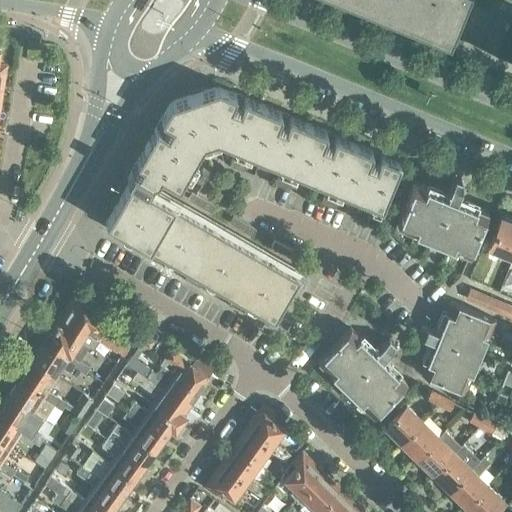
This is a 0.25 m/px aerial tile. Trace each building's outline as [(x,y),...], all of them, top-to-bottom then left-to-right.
[(511,0),(367,0),(456,36),(471,0),(511,0)] [(127,177),(130,179),(149,188),(152,183),(153,181),(157,179),(160,174),(178,185),(203,141),(216,137),(218,85),(170,101),(127,177)] [(260,102),(218,85),(216,137),(241,147),(260,102)] [(241,147),(289,167),(308,122),(260,102),(241,147)] [(354,141),(308,122),(289,167),(335,186),(354,141)] [(335,186),(353,193),(382,205),(401,160),(354,141),(335,186)] [(236,167),(239,160),(232,157),(229,164),(236,167)] [(236,167),(243,170),(246,163),(239,160),(236,167)] [(206,177),(209,171),(203,167),(199,174),(206,177)] [(206,177),(199,174),(195,180),(202,184),(206,177)] [(282,186),(285,179),(278,176),(275,183),(282,186)] [(133,237),(147,246),(162,254),(164,251),(176,258),(175,261),(204,278),(206,275),(218,282),(216,285),(246,302),(247,299),(260,306),(258,309),(274,318),(302,269),(152,183),(149,188),(130,179),(105,221),(121,230),(123,227),(135,234),(133,237)] [(282,186),(289,189),(291,181),(285,179),(282,186)] [(427,179),(426,184),(414,179),(397,222),(470,252),(487,209),(476,204),(478,200),(457,192),(456,196),(446,192),(448,188),(427,179)] [(203,198),(191,192),(188,198),(199,204),(203,198)] [(327,204),(330,197),(323,194),(320,202),(327,204)] [(327,204),(334,207),(337,200),(330,197),(327,204)] [(199,204),(211,211),(214,205),(203,198),(199,204)] [(370,214),(367,221),(374,223),(377,216),(370,214)] [(511,219),(500,214),(487,246),(502,252),(500,256),(511,261),(511,219)] [(244,222),(233,216),(230,222),(241,228),(244,222)] [(241,228),(252,235),(256,229),(244,222),(241,228)] [(288,247),(274,239),(271,245),(284,253),(288,247)] [(302,255),(288,247),(284,253),(298,261),(302,255)] [(483,293),(471,288),(470,288),(467,296),(480,302),(483,293)] [(66,306),(67,307),(101,328),(110,313),(75,291),(66,306)] [(496,299),(483,293),(480,302),(493,307),(496,299)] [(509,304),(496,299),(493,307),(506,313),(509,304)] [(422,359),(426,361),(422,373),(464,390),(494,317),(451,300),(447,311),(442,309),(434,329),(439,331),(435,341),(430,339),(422,359)] [(54,323),(94,349),(100,339),(124,355),(128,348),(100,329),(101,328),(67,307),(66,306),(54,323)] [(283,318),(279,324),(286,328),(290,322),(283,318)] [(75,361),(77,358),(81,360),(89,347),(94,350),(94,349),(54,323),(42,343),(51,348),(53,345),(61,350),(60,352),(75,361)] [(121,340),(129,346),(138,332),(130,326),(121,340)] [(350,326),(318,360),(374,415),(406,382),(398,373),(401,370),(385,354),(382,358),(374,350),(378,347),(362,332),(359,335),(350,326)] [(145,333),(136,347),(147,355),(152,348),(149,346),(154,339),(145,333)] [(82,361),(81,360),(77,358),(75,361),(60,352),(61,350),(53,345),(51,348),(42,343),(32,357),(59,374),(62,369),(76,378),(80,371),(77,369),(82,361)] [(177,366),(173,372),(198,391),(209,375),(171,347),(164,357),(177,366)] [(132,354),(126,362),(137,370),(187,406),(198,391),(173,372),(167,380),(132,354)] [(53,384),(59,374),(32,357),(19,378),(27,384),(29,381),(37,386),(36,388),(51,397),(54,393),(57,394),(60,389),(53,384)] [(90,366),(82,361),(77,369),(80,371),(85,374),(90,366)] [(501,384),(510,387),(511,381),(511,369),(508,368),(501,384)] [(156,395),(151,402),(179,422),(185,414),(182,412),(187,406),(137,370),(132,378),(156,395)] [(8,394),(35,412),(45,419),(55,405),(54,405),(60,396),(57,394),(54,393),(51,397),(36,388),(37,386),(29,381),(27,384),(19,378),(8,394)] [(106,392),(117,400),(123,390),(112,383),(106,392)] [(510,387),(501,384),(495,399),(504,402),(510,387)] [(454,402),(431,390),(426,398),(450,411),(454,402)] [(72,405),(60,396),(54,405),(55,405),(62,409),(64,406),(81,417),(92,399),(82,391),(72,405)] [(13,423),(24,430),(27,425),(35,412),(8,394),(0,406),(0,416),(4,419),(6,417),(14,422),(13,423)] [(128,408),(167,435),(172,428),(174,430),(179,422),(151,402),(146,409),(134,400),(128,408)] [(271,417),(275,412),(262,403),(245,427),(287,457),(290,454),(275,443),(285,428),(273,420),(274,419),(271,417)] [(384,425),(401,441),(422,420),(406,404),(384,425)] [(103,412),(96,407),(86,422),(93,428),(103,412)] [(130,431),(156,450),(167,435),(128,408),(123,416),(135,424),(130,431)] [(497,424),(473,412),(469,420),(492,432),(497,424)] [(0,416),(0,439),(12,447),(21,433),(24,430),(13,423),(14,422),(6,417),(4,419),(0,416)] [(65,418),(59,427),(69,434),(75,424),(65,418)] [(438,436),(422,420),(401,441),(417,457),(438,436)] [(107,438),(145,465),(156,450),(130,431),(118,422),(113,429),(107,438)] [(245,427),(232,445),(259,464),(268,451),(283,462),(287,457),(245,427)] [(37,432),(32,440),(39,445),(44,436),(37,432)] [(455,452),(438,436),(417,457),(433,473),(455,452)] [(108,462),(134,481),(145,465),(107,438),(101,446),(114,454),(108,462)] [(4,460),(12,447),(0,439),(0,464),(6,469),(4,472),(11,477),(13,473),(25,481),(28,476),(4,460)] [(80,449),(71,443),(65,453),(74,459),(80,449)] [(450,489),(471,468),(479,460),(463,443),(455,452),(433,473),(450,489)] [(232,445),(219,463),(262,492),(265,488),(249,477),(259,464),(232,445)] [(52,458),(36,448),(28,459),(44,470),(52,458)] [(287,501),(320,467),(302,450),(292,461),(295,464),(292,466),(293,467),(282,478),(293,489),(284,498),(287,501)] [(86,468),(124,495),(134,481),(108,462),(104,468),(92,459),(86,468)] [(259,497),(262,492),(219,463),(204,485),(216,494),(218,490),(221,492),(222,491),(233,499),(244,485),(259,497)] [(0,508),(5,511),(15,511),(22,503),(0,488),(0,469),(4,472),(6,469),(0,464),(0,508)] [(93,483),(88,491),(113,509),(124,495),(86,468),(81,464),(76,472),(93,483)] [(338,485),(320,467),(287,501),(291,504),(296,499),(302,505),(305,501),(314,509),(338,485)] [(487,484),(471,468),(450,489),(466,505),(487,484)] [(58,492),(86,511),(111,511),(113,509),(88,491),(83,497),(50,474),(45,482),(58,492)] [(504,500),(487,484),(466,505),(472,511),(494,511),(493,510),(504,500)] [(344,511),(355,501),(338,485),(314,509),(316,511),(344,511)] [(69,511),(86,511),(58,492),(52,500),(69,511)] [(194,511),(200,505),(190,497),(178,511),(194,511)] [(213,509),(217,511),(224,511),(228,508),(218,501),(213,509)] [(365,511),(355,501),(344,511),(365,511)]
